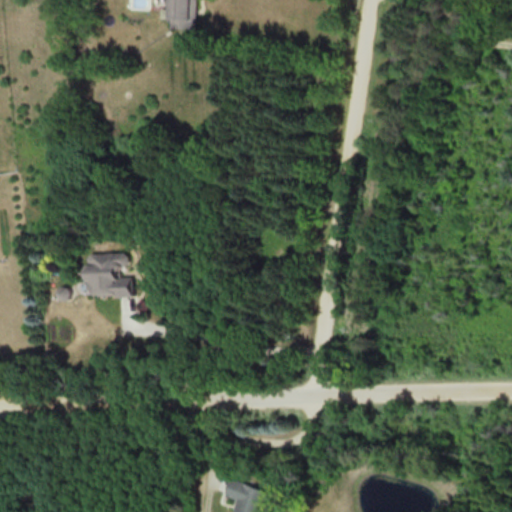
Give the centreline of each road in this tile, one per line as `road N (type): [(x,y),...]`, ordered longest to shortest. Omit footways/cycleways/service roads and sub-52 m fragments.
road 1 (residential): [(0,406),(511,387)]
road 2 (residential): [(314,394),(372,0)]
